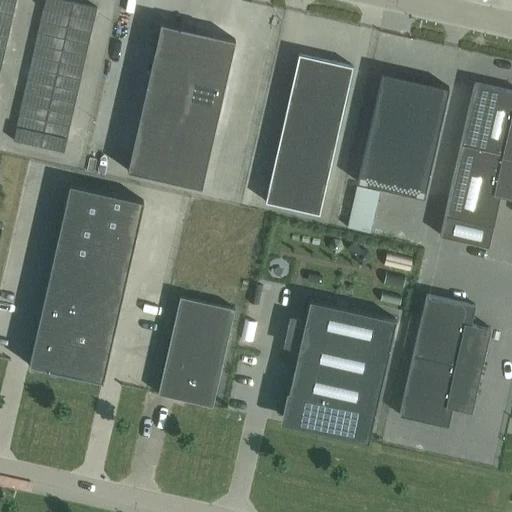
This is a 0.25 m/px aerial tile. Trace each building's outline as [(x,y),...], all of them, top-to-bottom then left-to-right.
[(0,0),(0,66),(15,0),(0,0)] [(63,151),(96,7),(63,0),(43,0),(12,140),(63,151)] [(126,170),(201,187),(234,39),(160,22),(126,170)] [(318,213),(352,65),(298,53),(264,201),(318,213)] [(448,87),(381,72),(357,182),(423,197),(448,87)] [(511,90),(473,82),(460,142),(511,153),(511,90)] [(511,197),(511,153),(460,142),(439,235),(488,246),(499,195),(511,197)] [(68,184),(27,365),(102,382),(143,200),(68,184)] [(425,294),(412,355),(480,370),(489,328),(470,324),(474,305),(425,294)] [(234,308),(179,296),(157,393),(212,405),(234,308)] [(395,319),(309,299),(282,417),(367,436),(366,442),(367,442),(395,319)] [(480,370),(412,355),(398,415),(447,426),(451,407),(471,412),(480,370)]
